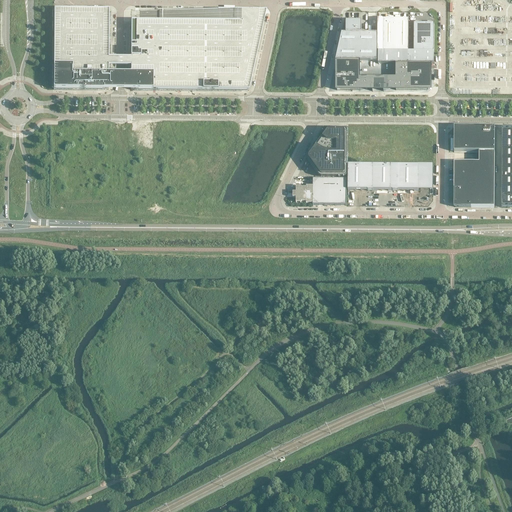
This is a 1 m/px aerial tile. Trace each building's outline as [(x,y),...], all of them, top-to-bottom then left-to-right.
[(250,83),(264,19),(266,11),(217,11),(217,29),(204,29),(204,22),(197,22),(197,11),(181,11),(181,22),(131,21),(131,74),(109,73),(109,18),(109,10),(105,10),(54,10),(53,90),(130,90),(246,91),(249,91),(251,83),(250,83)] [(383,52),(408,52),(409,20),(396,20),(384,20),(383,52)] [(377,61),(377,34),(368,33),(361,33),(361,22),(346,22),(346,33),(342,33),(342,34),(341,34),(341,36),(336,57),(336,58),(335,61),(377,61)] [(434,52),(434,25),(414,24),(414,52),(434,52)] [(378,64),(408,64),(408,52),(383,52),(378,52),(378,64)] [(408,64),(434,65),(434,52),(414,52),(408,52),(408,64)] [(361,78),(361,61),(336,61),(336,91),(374,91),(374,78),(361,78)] [(432,65),(431,65),(396,65),(396,68),(396,80),(384,80),(384,78),(383,78),(383,87),(383,91),(383,88),(396,88),(396,90),(427,91),(427,80),(428,80),(431,80),(432,80),(431,80),(431,75),(432,75),(432,70),(431,70),(431,65),(432,65)] [(494,153),(495,128),(454,127),(454,152),(479,152),(479,153),(494,153)] [(347,173),(347,134),(347,132),(346,131),(345,130),(329,130),(328,130),(327,131),(307,158),(307,159),(307,160),(307,161),(319,177),(320,178),(321,178),(345,178),(346,177),(347,176),(347,173)] [(511,139),(511,130),(502,130),(502,139),(511,139)] [(148,146),(148,134),(136,133),(136,146),(148,146)] [(511,148),(511,139),(502,139),(502,149),(511,148)] [(511,158),(511,148),(502,149),(502,158),(511,158)] [(494,208),(494,153),(479,153),(479,163),(454,163),(454,207),(494,208)] [(511,167),(511,158),(502,158),(502,168),(511,167)] [(418,166),(348,165),(348,191),(418,191),(418,166)] [(511,177),(511,167),(502,168),(501,177),(511,177)] [(511,186),(511,177),(501,177),(501,187),(511,186)] [(347,180),(313,180),(313,181),(313,185),(313,187),(312,187),(306,187),(306,188),(305,188),(301,188),(301,187),(296,187),(296,193),(293,193),(293,194),(293,193),(294,193),(294,197),(293,197),(293,198),(296,198),(296,203),(301,203),(301,202),(306,202),(306,204),(313,204),(313,206),(319,206),(319,205),(324,205),(324,206),(330,206),(330,205),(335,205),(335,206),(341,206),(341,205),(346,205),(346,206),(347,180)] [(511,196),(511,186),(501,187),(501,196),(511,196)] [(511,205),(511,196),(501,196),(501,206),(511,205)]
